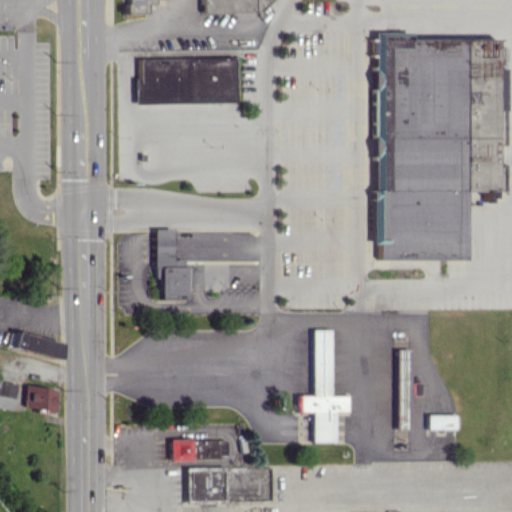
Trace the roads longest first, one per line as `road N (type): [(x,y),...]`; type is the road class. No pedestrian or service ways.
road 1 (tertiary): [(82,210),(84,511)]
road 2 (tertiary): [(82,210),(95,41)]
road 3 (tertiary): [(68,0),(71,126)]
